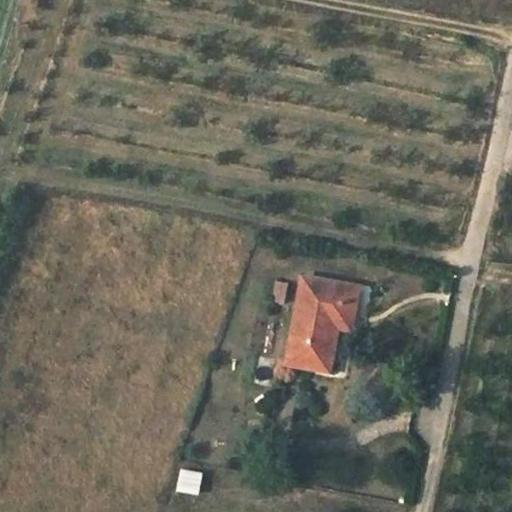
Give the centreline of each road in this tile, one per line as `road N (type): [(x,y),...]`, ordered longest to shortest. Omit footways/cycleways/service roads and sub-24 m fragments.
road 1 (residential): [(511,87),(420,511)]
road 2 (track): [(333,0),(511,41)]
